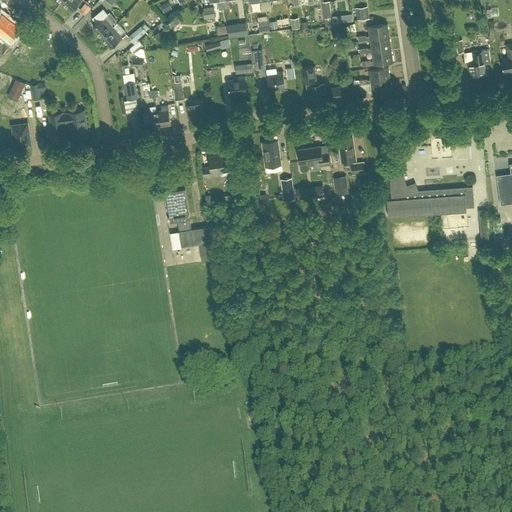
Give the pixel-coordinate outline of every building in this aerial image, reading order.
[(63,0),(62,2),(73,10),(81,0),(63,0)] [(219,9),(224,8),(223,0),(210,0),(212,0),(219,0),(220,1),(218,1),(219,9)] [(267,16),(266,10),(265,0),(250,0),(250,2),(260,1),(262,10),(263,16),(267,16)] [(325,18),(332,17),(330,1),(323,2),(325,18)] [(86,2),(83,6),(88,11),(91,7),(86,2)] [(167,2),(161,5),(164,11),(170,8),(167,2)] [(205,18),(216,16),(214,6),(203,7),(205,18)] [(358,19),(369,18),(367,6),(356,7),(358,19)] [(93,26),(102,37),(119,22),(110,12),(108,14),(103,8),(92,18),(97,23),(93,26)] [(20,28),(1,12),(0,14),(0,31),(10,40),(20,28)] [(175,25),(179,20),(175,16),(170,20),(175,25)] [(299,17),(291,18),(292,28),(300,27),(299,17)] [(229,36),(249,34),(247,21),(227,24),(229,36)] [(119,22),(102,37),(111,47),(122,37),(120,35),(126,30),(119,22)] [(350,25),(346,26),(347,32),(357,31),(355,23),(350,24),(350,25)] [(370,39),(389,36),(387,23),(368,26),(369,36),(366,36),(366,35),(358,36),(359,41),(370,39)] [(219,35),(228,34),(227,24),(218,26),(219,35)] [(134,42),(147,31),(146,29),(142,25),(129,36),(134,42)] [(361,53),(372,51),(391,48),(389,36),(370,39),(371,48),(368,48),(368,47),(360,48),(361,53)] [(10,54),(19,62),(24,55),(26,57),(29,56),(31,55),(39,61),(48,50),(31,37),(26,44),(21,40),(10,54)] [(451,53),(464,51),(462,39),(449,41),(451,53)] [(130,47),(134,52),(143,45),(139,40),(130,47)] [(208,50),(222,46),(221,40),(206,45),(208,50)] [(511,42),(506,44),(508,57),(501,58),(503,72),(511,70),(511,42)] [(202,43),(191,47),(193,54),(204,51),(202,43)] [(174,54),(180,56),(182,47),(175,46),(174,54)] [(391,48),(372,51),(373,60),(370,61),(369,60),(362,61),(362,65),(374,64),(393,61),(391,48)] [(253,50),(255,67),(263,66),(260,49),(253,50)] [(467,61),(470,77),(486,74),(485,62),(491,61),(489,49),(471,51),(471,52),(464,54),(465,62),(467,61)] [(235,64),(236,72),(253,70),(252,62),(235,64)] [(315,85),(314,80),(316,80),(314,66),(300,68),(302,82),(306,82),(307,89),(310,89),(312,102),(322,101),(322,99),(327,98),(325,84),(315,85)] [(371,82),(390,80),(388,67),(369,70),(371,79),(367,80),(367,78),(359,80),(360,84),(371,82)] [(268,89),(285,87),(283,70),(277,71),(277,73),(266,75),(268,89)] [(127,99),(138,98),(134,73),(124,74),(127,99)] [(229,94),(246,92),(244,76),(238,77),(238,79),(228,80),(229,94)] [(177,99),(183,99),(181,77),(175,78),(177,99)] [(11,87),(21,92),(25,85),(15,80),(11,87)] [(390,80),(371,82),(372,92),(369,92),(369,91),(361,92),(362,97),(373,95),(392,92),(390,80)] [(333,99),(353,96),(351,84),(332,87),(333,99)] [(189,121),(205,118),(203,101),(200,101),(201,103),(186,105),(189,121)] [(156,110),(158,125),(171,124),(168,104),(161,105),(162,110),(156,110)] [(158,125),(156,110),(151,111),(150,107),(143,108),(146,127),(158,125)] [(88,136),(84,109),(68,112),(62,113),(62,112),(49,114),(51,126),(64,124),(63,122),(70,121),(72,138),(88,136)] [(30,144),(27,123),(12,125),(15,146),(30,144)] [(342,161),(356,159),(352,135),(338,137),(342,161)] [(265,166),(281,164),(278,139),(262,141),(265,166)] [(322,153),(320,145),(298,149),(301,168),(303,170),(307,169),(309,167),(308,162),(320,161),(321,165),(330,164),(328,152),(322,153)] [(232,169),(230,154),(217,156),(216,154),(209,155),(210,166),(203,167),(205,178),(220,176),(220,171),(232,169)] [(353,173),(366,171),(364,160),(351,162),(353,173)] [(511,161),(509,162),(510,171),(496,173),(500,203),(511,201),(511,161)] [(466,206),(474,205),(472,185),(425,189),(417,190),(416,185),(414,181),(406,184),(402,172),(389,177),(390,197),(386,197),(387,215),(441,211),(466,209),(466,206)] [(349,192),(347,175),(334,177),(336,194),(349,192)] [(292,177),(282,178),(285,198),(295,197),(292,177)] [(322,185),(314,186),(315,196),(323,195),(322,185)] [(306,187),(297,188),(298,198),(307,197),(306,187)] [(185,188),(166,191),(170,222),(180,220),(182,230),(179,230),(181,246),(199,243),(202,260),(215,258),(210,226),(209,226),(191,229),(190,219),(185,188)] [(207,207),(217,205),(215,193),(205,195),(207,207)] [(478,209),(480,230),(488,229),(486,209),(478,209)] [(489,243),(488,229),(480,230),(481,243),(489,243)]
